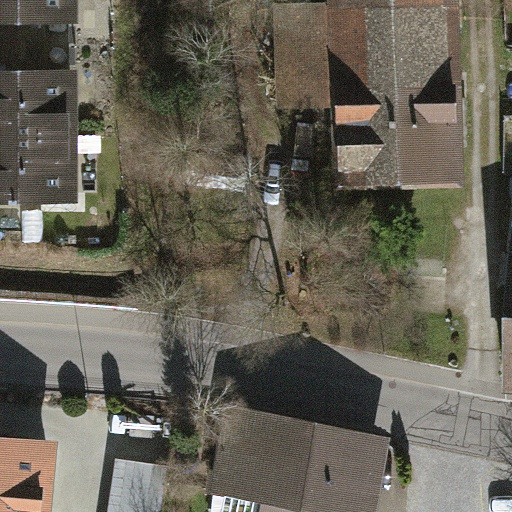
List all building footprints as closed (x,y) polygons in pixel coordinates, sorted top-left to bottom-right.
[(67,0),(0,0),(0,29),(42,29),(68,29),(67,0)] [(463,187),(455,0),(323,0),(279,2),(284,108),(327,106),(331,192),(463,187)] [(0,74),(0,209),(73,209),(72,74),(42,74),(0,74)] [(511,191),(500,191),(494,385),(511,385),(511,191)] [(376,511),(392,437),(229,404),(211,492),(268,504),(266,511),(376,511)] [(0,511),(41,511),(47,444),(0,440),(0,511)]
